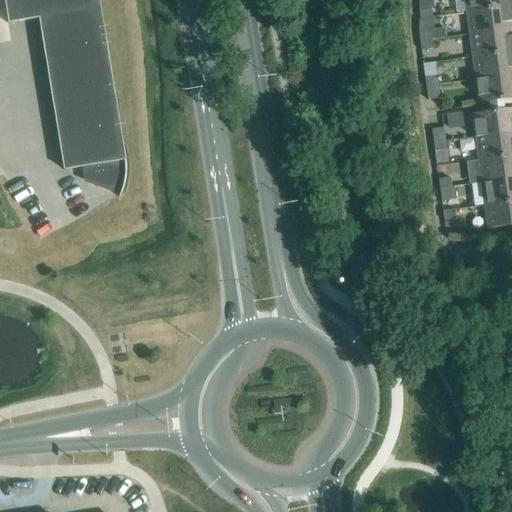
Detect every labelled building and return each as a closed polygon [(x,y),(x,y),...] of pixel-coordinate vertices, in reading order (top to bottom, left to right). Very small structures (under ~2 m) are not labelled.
[(86,181),(121,194),(123,188),(124,181),(125,174),(125,167),(125,161),(98,0),(3,0),(7,24),(39,19),(64,171),(83,168),(86,181)] [(431,9),(432,8),(433,0),(419,0),(419,19),(432,17),(431,9)] [(510,6),(509,0),(464,0),(466,12),(510,6)] [(511,29),(511,19),(510,6),(466,12),(469,35),(511,29)] [(435,31),(434,25),(435,20),(435,18),(432,18),(432,17),(419,19),(419,32),(420,42),(432,40),(430,31),(435,31)] [(511,52),(511,29),(469,35),(472,58),(511,52)] [(433,49),(432,40),(420,42),(421,51),(433,49)] [(511,75),(511,52),(472,58),(475,80),(511,75)] [(437,85),(436,72),(424,73),(426,87),(437,85)] [(511,99),(511,75),(475,80),(478,104),(511,99)] [(439,99),(437,85),(426,87),(428,100),(439,99)] [(511,132),(511,108),(472,114),(475,138),(511,132)] [(449,129),(464,127),(462,113),(446,115),(449,129)] [(445,142),(443,128),(432,130),(433,143),(445,142)] [(511,155),(511,132),(475,138),(478,160),(511,155)] [(446,150),(445,142),(433,143),(435,152),(446,150)] [(511,178),(511,155),(478,160),(481,183),(511,178)] [(451,187),(450,178),(438,179),(440,189),(451,187)] [(511,201),(511,178),(481,183),(484,206),(511,201)] [(452,196),(451,187),(440,189),(441,197),(452,196)] [(511,225),(511,201),(484,206),(487,229),(511,225)] [(456,219),(454,210),(443,211),(444,221),(456,219)]
